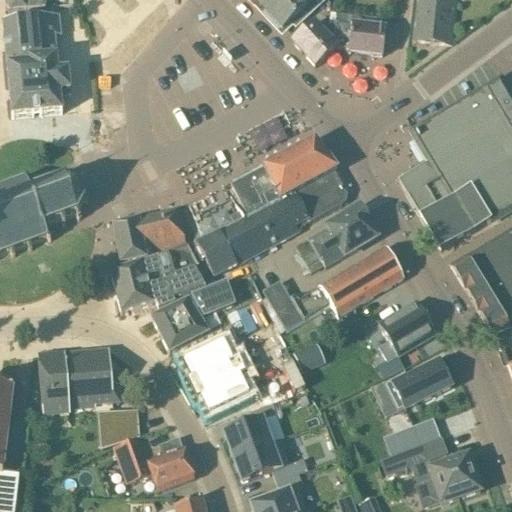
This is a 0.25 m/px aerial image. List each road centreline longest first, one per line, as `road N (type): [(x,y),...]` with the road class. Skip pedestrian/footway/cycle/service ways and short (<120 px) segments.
road 1 (residential): [(511,470),(449,317),(343,149)]
road 2 (residential): [(223,511),(165,382),(122,343),(87,326)]
road 3 (residential): [(343,149),(209,0)]
road 4 (residential): [(410,102),(511,24)]
